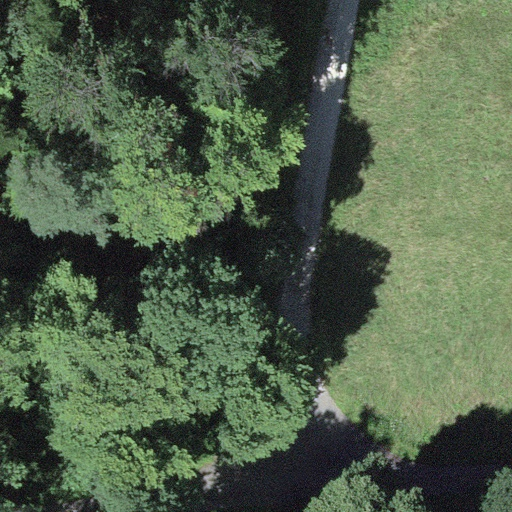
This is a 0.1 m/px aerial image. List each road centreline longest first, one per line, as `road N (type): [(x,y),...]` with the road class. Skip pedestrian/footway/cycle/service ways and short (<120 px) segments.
road 1 (track): [(301,479),(297,249),(347,0)]
road 2 (track): [(107,511),(301,479),(511,475)]
